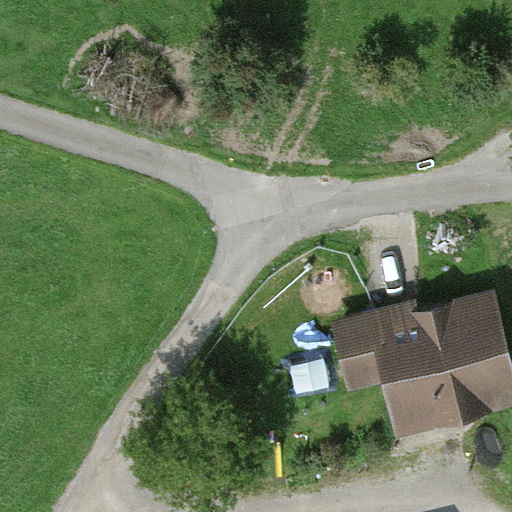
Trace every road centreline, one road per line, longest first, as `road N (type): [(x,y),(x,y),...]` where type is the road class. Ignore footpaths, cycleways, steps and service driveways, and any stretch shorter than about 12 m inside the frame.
road 1 (residential): [(0,114),(284,201),(511,192)]
road 2 (track): [(73,511),(284,201)]
